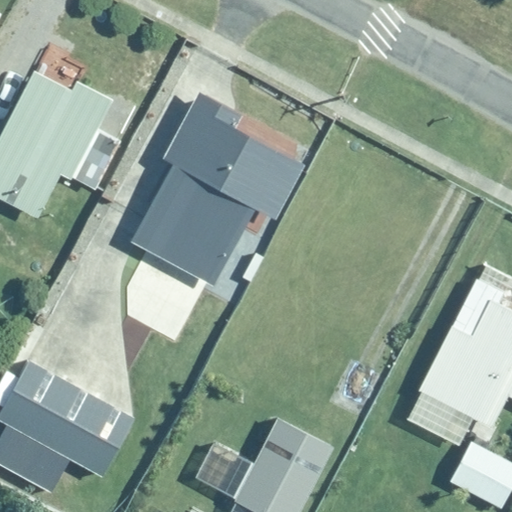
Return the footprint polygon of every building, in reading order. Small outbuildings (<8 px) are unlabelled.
[(116,93),(36,56),(0,134),(0,195),(34,211),(52,171),(76,182),(116,93)] [(303,160),(192,98),(158,159),(168,165),(128,236),(208,281),(250,205),(272,217),(303,160)] [(511,285),(476,267),(400,413),(456,442),(470,415),(487,424),(502,395),(511,400),(511,285)] [(131,415),(24,352),(0,392),(0,423),(94,479),(131,415)] [(374,378),(345,361),(321,404),(350,420),(374,378)] [(292,511),(329,442),(275,414),(223,511),(292,511)] [(511,480),(511,457),(469,435),(447,477),(500,504),(511,480)]
